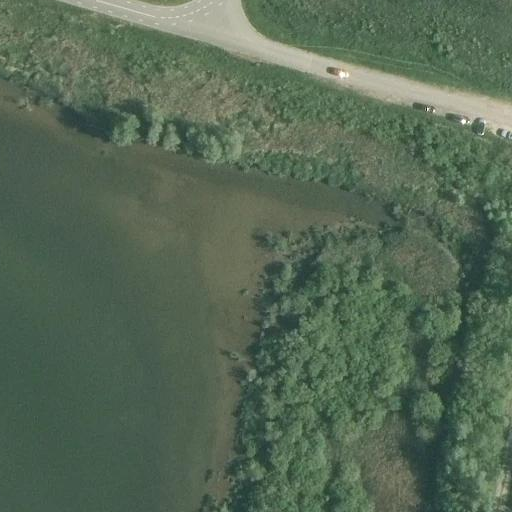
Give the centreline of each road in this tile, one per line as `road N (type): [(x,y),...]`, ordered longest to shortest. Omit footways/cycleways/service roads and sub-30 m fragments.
road 1 (track): [(305,67),(511,121)]
road 2 (unclassified): [(200,13),(245,50),(305,67)]
road 3 (unclassified): [(84,0),(148,20),(200,13)]
